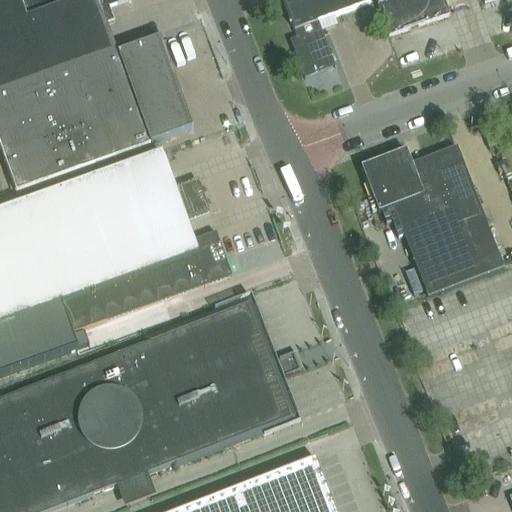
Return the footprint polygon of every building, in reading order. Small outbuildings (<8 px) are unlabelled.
[(0,0),(0,152),(15,195),(192,132),(160,41),(116,57),(106,26),(113,24),(107,9),(132,0),(0,0)] [(283,0),(298,40),(290,43),(305,82),(336,69),(319,25),(372,5),(369,0),(283,0)] [(375,0),(388,39),(450,17),(444,0),(375,0)] [(408,153),(362,171),(379,216),(394,211),(428,300),(503,271),(457,151),(413,168),(408,153)] [(0,214),(0,328),(61,306),(72,337),(107,324),(231,279),(224,260),(214,264),(210,254),(215,253),(210,239),(194,245),(186,223),(208,215),(197,184),(175,192),(162,156),(0,214)] [(246,306),(0,402),(0,511),(53,511),(260,430),(262,434),(272,430),(271,426),(284,421),(281,413),(286,411),(283,403),(287,401),(283,391),(279,393),(269,365),(272,364),(268,353),(265,355),(246,306)] [(335,511),(316,462),(186,511),(335,511)]
